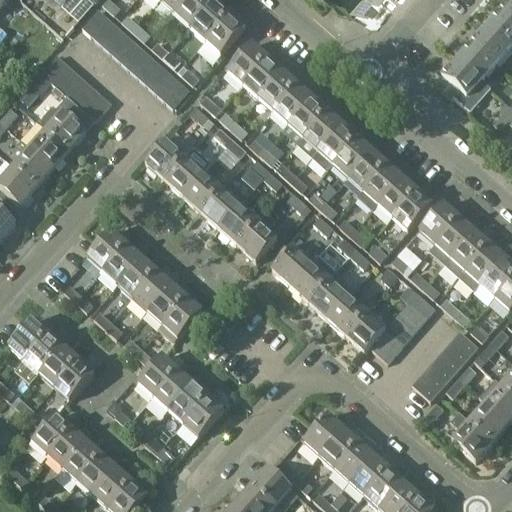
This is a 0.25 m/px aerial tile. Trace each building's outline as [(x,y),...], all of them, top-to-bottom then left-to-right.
[(0,0),(0,12),(11,0),(0,0)] [(94,10),(81,0),(72,0),(61,13),(78,28),(94,10)] [(104,0),(85,0),(96,9),(104,0)] [(165,0),(160,6),(175,19),(192,0),(165,0)] [(208,0),(192,0),(175,19),(190,33),(215,5),(208,0)] [(352,0),(367,13),(370,9),(372,11),(380,2),(378,0),(352,0)] [(511,0),(499,15),(511,25),(511,0)] [(103,11),(114,21),(121,14),(109,3),(103,11)] [(215,5),(190,33),(205,46),(229,18),(215,5)] [(99,15),(83,33),(91,41),(108,23),(99,15)] [(511,50),(511,25),(499,15),(485,31),(510,53),(511,50)] [(229,18),(205,46),(220,59),(245,32),(229,18)] [(132,38),(139,30),(128,20),(121,28),(132,38)] [(108,23),(91,41),(100,49),(117,31),(108,23)] [(66,40),(73,32),(67,27),(60,35),(66,40)] [(132,38),(145,48),(151,41),(139,30),(132,38)] [(117,31),(100,49),(109,57),(126,39),(117,31)] [(510,53),(485,31),(471,47),(496,69),(510,53)] [(54,45),(57,42),(50,36),(47,40),(54,45)] [(126,39),(109,57),(118,65),(134,47),(126,39)] [(134,47),(118,65),(127,74),(144,55),(134,47)] [(162,64),(169,57),(158,47),(151,54),(162,64)] [(496,69),(471,47),(456,63),(481,85),(496,69)] [(227,77),(242,91),(268,63),(252,49),(227,77)] [(144,55),(127,74),(136,82),(153,63),(144,55)] [(162,64),(174,75),(181,67),(169,57),(162,64)] [(58,61),(42,79),(50,87),(66,69),(58,61)] [(153,63),(136,82),(145,90),(162,71),(153,63)] [(268,63),(242,91),(257,104),(283,76),(268,63)] [(481,85),(456,63),(441,80),(459,95),(453,102),(470,117),(491,93),(481,85)] [(50,87),(59,95),(75,77),(66,69),(50,87)] [(162,71),(145,90),(153,98),(171,79),(162,71)] [(188,74),(182,81),(194,92),(200,84),(188,74)] [(283,76),(257,104),(272,118),(298,89),(283,76)] [(59,95),(68,103),(84,85),(75,77),(59,95)] [(171,79),(153,98),(162,106),(179,87),(171,79)] [(68,103),(77,111),(93,93),(84,85),(68,103)] [(179,87),(162,106),(172,115),(189,96),(179,87)] [(28,109),(39,96),(32,89),(20,103),(28,109)] [(298,89),(272,118),(287,131),(312,102),(298,89)] [(93,93),(77,111),(86,119),(102,101),(93,93)] [(206,100),(200,107),(200,108),(212,119),(219,111),(206,100)] [(111,109),(102,101),(86,119),(95,127),(111,109)] [(312,102),(287,131),(302,144),(327,116),(312,102)] [(511,120),(511,112),(510,111),(502,120),(508,125),(511,120)] [(203,132),(210,124),(196,112),(189,119),(203,132)] [(18,120),(11,113),(0,125),(0,126),(7,133),(18,120)] [(61,116),(51,126),(47,122),(40,129),(44,134),(69,156),(85,138),(61,116)] [(311,164),(342,129),(327,116),(302,144),(297,150),(311,164)] [(230,135),(237,127),(226,117),(219,125),(230,135)] [(242,145),(249,138),(237,127),(230,135),(242,145)] [(332,171),(357,142),(342,129),(311,164),(326,177),(332,171)] [(233,144),(220,133),(214,141),(226,152),(233,144)] [(44,134),(28,153),(52,175),(69,156),(44,134)] [(357,142),(332,171),(347,184),(372,156),(357,142)] [(233,144),(226,152),(240,165),(247,157),(233,144)] [(260,161),(267,154),(255,144),(248,151),(260,161)] [(145,169),(164,185),(185,162),(166,145),(145,169)] [(28,153),(12,171),(36,193),(52,175),(28,153)] [(272,172),(272,171),(279,165),(267,154),(260,161),(272,172)] [(372,156),(347,184),(362,197),(387,169),(372,156)] [(185,162),(164,185),(182,202),(203,178),(185,162)] [(270,178),(257,166),(250,173),(263,185),(270,178)] [(372,216),(402,182),(387,169),(362,197),(357,203),(372,216)] [(290,188),(297,180),(285,170),(278,178),(290,188)] [(0,194),(20,212),(36,193),(12,171),(0,183),(0,194)] [(203,178),(182,202),(200,218),(221,195),(203,178)] [(270,178),(263,185),(277,197),(283,189),(270,178)] [(302,199),(302,198),(309,191),(297,180),(290,188),(302,199)] [(402,182),(377,211),(391,224),(417,195),(402,182)] [(221,195),(200,218),(218,234),(239,211),(247,203),(229,186),(221,195)] [(417,195),(391,224),(407,238),(432,209),(417,195)] [(315,197),(309,204),(308,205),(320,215),(326,207),(315,197)] [(301,218),(308,211),(294,198),(287,206),(301,218)] [(326,207),(320,215),(332,225),(338,218),(326,207)] [(419,237),(434,251),(459,223),(444,209),(419,237)] [(239,211),(218,234),(236,251),(257,227),(239,211)] [(0,215),(0,246),(15,229),(0,215)] [(257,227),(236,251),(255,267),(276,244),(267,236),(276,226),(266,217),(257,227)] [(333,234),(320,222),(313,229),(326,241),(333,234)] [(459,223),(434,251),(429,257),(444,270),(474,236),(459,223)] [(345,224),(339,230),(338,231),(350,241),(356,234),(345,224)] [(356,234),(350,241),(361,252),(368,244),(356,234)] [(112,235),(87,263),(102,277),(127,249),(112,235)] [(474,236),(444,270),(458,284),(489,249),(474,236)] [(358,256),(344,243),(337,251),(351,263),(358,256)] [(272,276),(291,293),(312,269),(303,262),(310,253),(300,244),(293,252),(272,276)] [(127,249),(102,277),(117,290),(142,262),(127,249)] [(489,249),(458,284),(474,297),(480,291),(479,290),(504,262),(489,249)] [(380,269),(381,268),(387,261),(375,250),(368,258),(380,269)] [(358,256),(351,263),(364,274),(370,267),(358,256)] [(391,268),(403,278),(410,271),(398,260),(391,268)] [(330,286),(337,278),(319,261),(312,269),(291,293),(309,309),(330,286)] [(142,262),(117,290),(132,303),(157,275),(142,262)] [(479,290),(480,291),(494,303),(511,283),(511,269),(504,262),(479,290)] [(388,274),(381,282),(389,290),(397,281),(388,274)] [(157,275),(132,303),(147,316),(172,289),(157,275)] [(417,277),(411,285),(422,295),(429,287),(417,277)] [(348,302),(339,294),(346,286),(337,278),(330,286),(309,309),(327,325),(348,302)] [(511,283),(494,303),(509,317),(511,314),(511,283)] [(429,287),(422,295),(434,305),(440,298),(429,287)] [(172,289),(147,316),(162,330),(187,302),(172,289)] [(75,307),(81,300),(70,290),(64,298),(75,307)] [(436,315),(417,299),(409,308),(428,325),(436,315)] [(75,307),(87,318),(94,311),(81,300),(75,307)] [(187,302),(162,330),(159,333),(163,337),(164,339),(168,343),(170,343),(174,347),(202,316),(187,302)] [(348,302),(327,325),(345,342),(366,318),(374,310),(365,302),(357,310),(348,302)] [(447,304),(441,312),(452,321),(458,314),(447,304)] [(428,325),(409,308),(401,317),(420,333),(428,325)] [(458,314),(452,321),(463,332),(470,324),(458,314)] [(93,324),(94,325),(104,334),(111,326),(100,316),(93,324)] [(420,333),(401,317),(393,326),(412,342),(420,333)] [(366,318),(345,342),(364,359),(369,353),(377,343),(385,335),(366,318)] [(33,323),(8,351),(24,365),(49,337),(33,323)] [(111,326),(104,334),(117,345),(123,337),(111,326)] [(412,342),(393,326),(385,335),(403,352),(412,342)] [(483,349),(489,341),(477,330),(470,338),(483,349)] [(403,352),(385,335),(377,343),(396,360),(403,352)] [(490,348),(497,355),(509,341),(502,335),(490,348)] [(49,337),(24,365),(38,378),(64,350),(49,337)] [(460,337),(452,346),(470,362),(478,352),(460,337)] [(396,360),(377,343),(369,353),(388,369),(396,360)] [(135,361),(141,353),(130,344),(124,351),(135,361)] [(452,346),(444,355),(461,371),(470,362),(452,346)] [(490,348),(478,361),(486,368),(497,355),(490,348)] [(64,350),(38,378),(53,392),(78,364),(64,350)] [(135,361),(147,372),(154,364),(141,353),(135,361)] [(444,355),(436,364),(453,380),(461,371),(444,355)] [(163,360),(138,388),(153,402),(178,374),(163,360)] [(78,364),(53,392),(69,406),(94,378),(78,364)] [(436,364),(428,373),(445,388),(453,380),(436,364)] [(477,378),(469,371),(457,385),(465,391),(477,378)] [(428,373),(420,381),(437,397),(445,388),(428,373)] [(193,387),(178,374),(153,402),(168,415),(193,387)] [(511,378),(509,381),(504,377),(496,386),(501,391),(511,400),(511,378)] [(420,381),(412,390),(429,406),(437,397),(420,381)] [(465,391),(457,385),(446,398),(453,404),(465,391)] [(208,401),(193,387),(168,415),(183,429),(208,401)] [(0,391),(0,398),(9,406),(15,399),(3,388),(0,391)] [(511,425),(511,400),(501,391),(485,409),(508,430),(511,425)] [(224,414),(208,401),(183,429),(199,442),(224,414)] [(26,422),(33,415),(22,405),(16,413),(26,422)] [(437,408),(424,422),(432,428),(444,415),(437,408)] [(485,409),(469,426),(468,427),(492,448),(508,430),(485,409)] [(26,422),(39,433),(45,426),(33,415),(26,422)] [(121,416),(115,423),(126,433),(132,425),(121,416)] [(450,428),(460,436),(452,446),(475,467),(492,448),(468,427),(469,426),(459,418),(450,428)] [(329,419),(303,448),(319,462),(344,433),(329,419)] [(57,420),(42,436),(32,447),(48,461),(72,434),(57,420)] [(132,425),(126,433),(138,443),(145,436),(132,425)] [(344,433),(319,462),(334,475),(359,447),(344,433)] [(72,434),(48,461),(63,474),(87,447),(72,434)] [(156,459),(162,452),(151,442),(145,449),(156,459)] [(87,447),(63,474),(78,488),(102,460),(87,447)] [(359,447),(334,475),(348,488),(374,460),(359,447)] [(156,459),(168,470),(175,463),(162,452),(156,459)] [(102,460),(78,488),(93,501),(117,473),(102,460)] [(374,460),(348,488),(363,502),(389,473),(374,460)] [(294,489),(301,481),(290,471),(283,479),(294,489)] [(291,494),(267,472),(251,491),(274,511),(288,511),(299,500),(291,494)] [(117,473),(93,501),(105,511),(109,511),(132,486),(117,473)] [(389,473),(363,502),(374,511),(380,511),(404,487),(389,473)] [(21,492),(27,484),(16,474),(9,482),(21,492)] [(294,489),(306,500),(313,492),(301,481),(294,489)] [(21,492),(32,502),(39,495),(27,484),(21,492)] [(132,486),(109,511),(137,511),(147,500),(132,486)] [(404,487),(380,511),(407,511),(418,500),(404,487)] [(274,511),(251,491),(234,509),(237,511),(274,511)] [(320,498),(313,506),(320,511),(326,511),(331,508),(320,498)] [(431,511),(418,500),(407,511),(431,511)] [(46,501),(39,508),(43,511),(56,511),(57,511),(46,501)]
